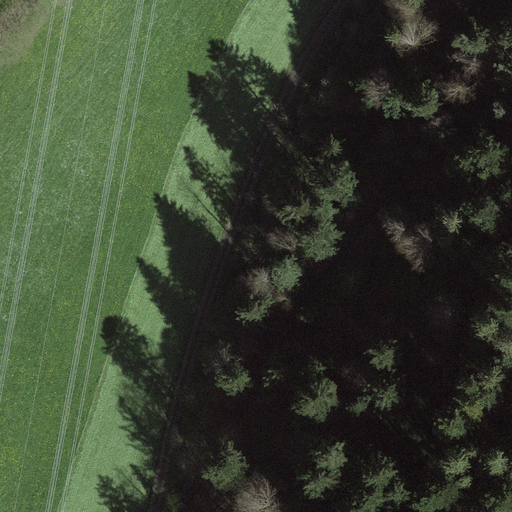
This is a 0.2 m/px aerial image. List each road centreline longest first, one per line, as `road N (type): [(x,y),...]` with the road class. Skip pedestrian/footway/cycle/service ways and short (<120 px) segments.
road 1 (track): [(344,0),(277,113),(232,225),(152,511)]
road 2 (track): [(207,511),(277,327),(343,238),(421,161),(511,122)]
